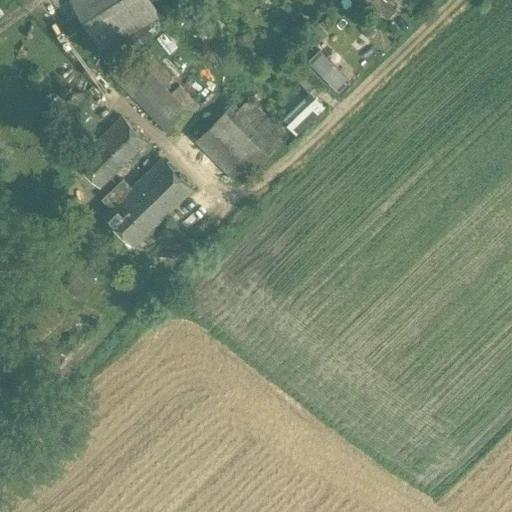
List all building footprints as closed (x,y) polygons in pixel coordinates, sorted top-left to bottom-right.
[(70,0),(101,48),(160,12),(152,0),(70,0)] [(169,52),(178,44),(173,39),(206,12),(198,2),(157,37),(169,52)] [(317,41),(328,32),(319,22),(308,31),(317,41)] [(376,29),(368,22),(361,31),(369,37),(376,29)] [(239,44),(252,39),(248,30),(236,35),(239,44)] [(306,58),(338,91),(351,79),(319,46),(306,58)] [(141,60),(131,50),(115,65),(117,68),(111,73),(169,132),(198,104),(148,53),(141,60)] [(297,103),(310,116),(324,103),(311,90),(297,103)] [(231,106),(199,137),(243,182),(287,139),(247,99),(236,110),(231,106)] [(101,185),(147,141),(121,114),(75,159),(101,185)] [(192,188),(162,156),(131,186),(123,178),(103,197),(111,205),(104,212),(134,243),(192,188)] [(79,298),(90,288),(77,274),(66,284),(79,298)] [(130,275),(122,283),(130,292),(138,284),(130,275)] [(33,346),(64,316),(45,297),(15,327),(33,346)]
